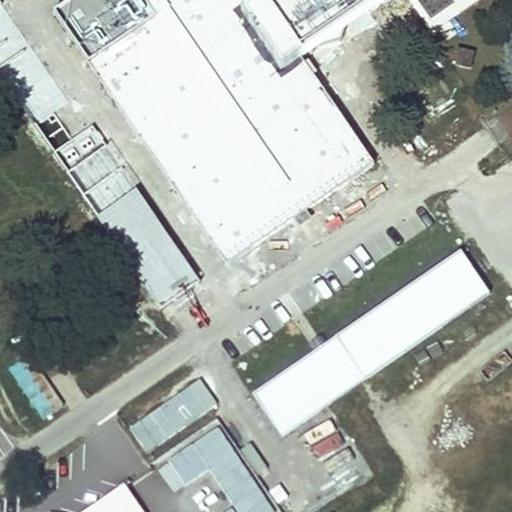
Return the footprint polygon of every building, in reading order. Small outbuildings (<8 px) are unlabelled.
[(74,0),(56,13),(226,262),(371,163),(259,0),(74,0)] [(290,0),(270,14),(298,55),(378,0),(409,0),(431,32),(477,0),(290,0)] [(282,434),(490,293),(462,250),(326,343),(321,336),(311,343),(316,350),(253,392),(282,434)] [(40,419),(53,411),(25,362),(12,369),(40,419)] [(273,511),(224,427),(169,458),(200,511),(273,511)] [(137,511),(124,492),(94,511),(137,511)]
